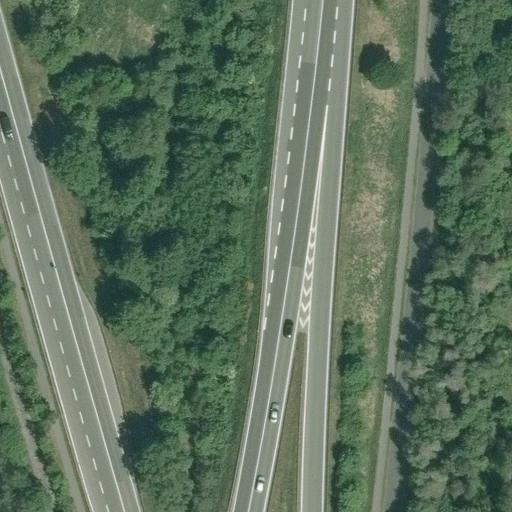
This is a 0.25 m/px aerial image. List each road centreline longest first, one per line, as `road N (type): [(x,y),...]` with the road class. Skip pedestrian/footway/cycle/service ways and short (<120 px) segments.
road 1 (unclassified): [(385,511),(432,0)]
road 2 (primary): [(248,511),(314,77)]
road 3 (primary): [(109,511),(0,86)]
road 4 (primary): [(307,511),(314,77)]
